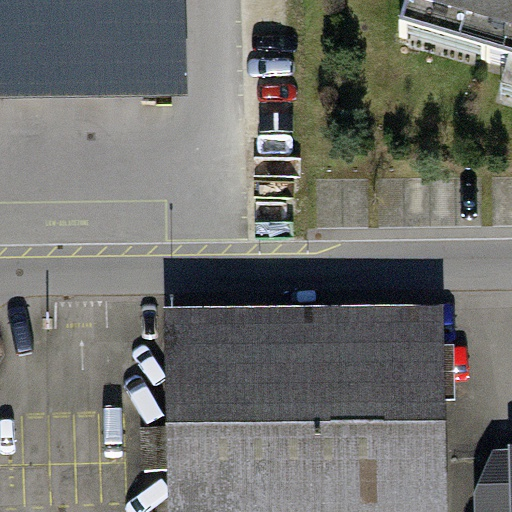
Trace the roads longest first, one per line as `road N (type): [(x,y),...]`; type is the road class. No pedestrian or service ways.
road 1 (residential): [(0,273),(511,263)]
road 2 (unknown): [(221,268),(219,0)]
